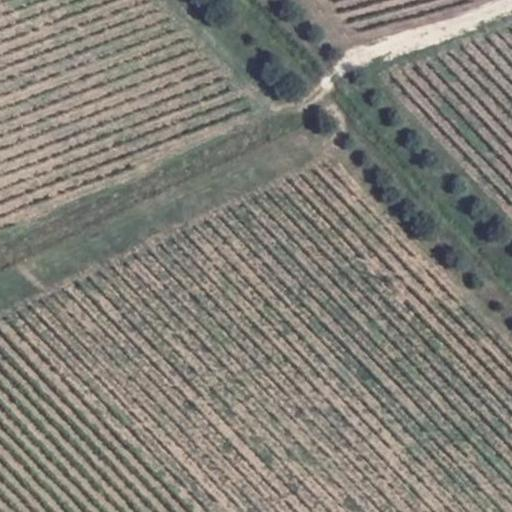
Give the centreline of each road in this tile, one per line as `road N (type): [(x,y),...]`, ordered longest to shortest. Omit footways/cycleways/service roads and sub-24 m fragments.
road 1 (track): [(511,2),(350,66),(277,117),(170,0)]
road 2 (track): [(0,245),(277,117)]
